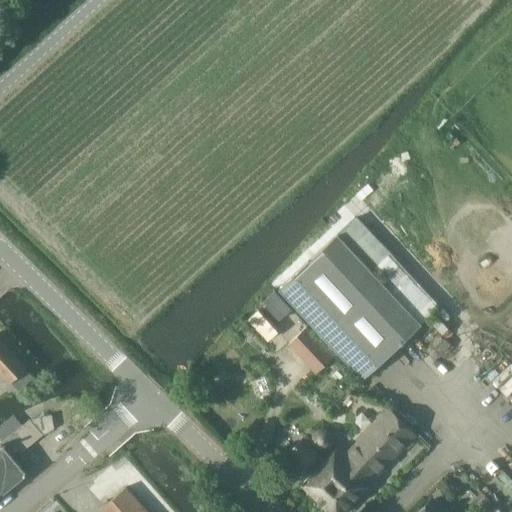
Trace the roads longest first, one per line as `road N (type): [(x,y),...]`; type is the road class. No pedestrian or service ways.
road 1 (unclassified): [(144,392),(0,247)]
road 2 (unclassified): [(13,511),(144,392)]
road 3 (unclassified): [(265,511),(144,392)]
road 4 (unclassified): [(0,89),(102,0)]
